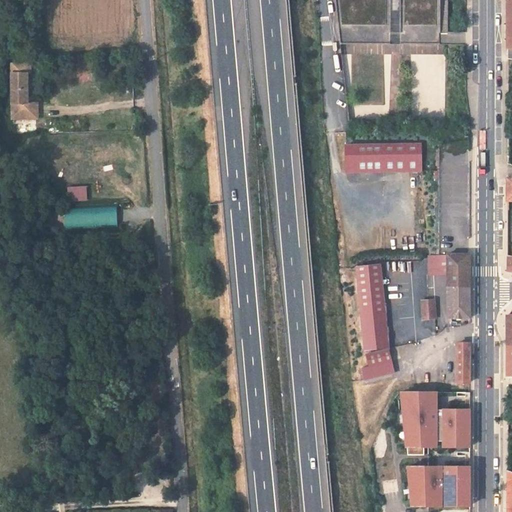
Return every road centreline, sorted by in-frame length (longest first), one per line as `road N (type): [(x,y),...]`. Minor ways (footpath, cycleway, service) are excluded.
road 1 (motorway): [(221,0),(267,511)]
road 2 (motorway): [(314,511),(270,0)]
road 3 (unclassified): [(144,0),(179,511)]
road 4 (primary): [(486,295),(487,0)]
road 5 (primary): [(486,511),(486,295)]
